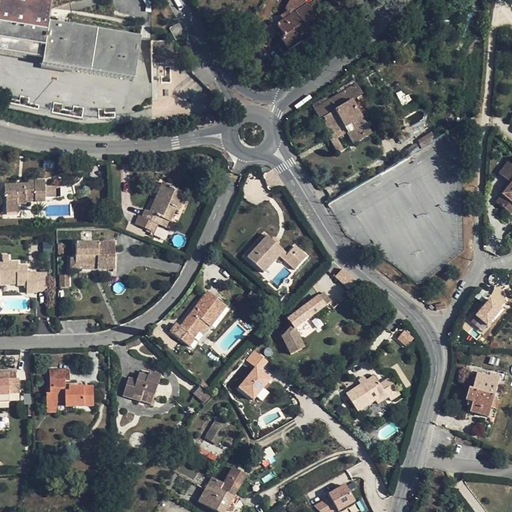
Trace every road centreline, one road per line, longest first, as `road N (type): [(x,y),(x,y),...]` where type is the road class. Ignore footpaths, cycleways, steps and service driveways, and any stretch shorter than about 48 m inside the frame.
road 1 (residential): [(0,342),(94,341),(157,313),(186,279),(245,153)]
road 2 (track): [(481,271),(482,137),(497,0)]
road 3 (unclassified): [(269,145),(352,264),(430,333)]
road 4 (residential): [(230,136),(88,149),(0,134)]
road 5 (residential): [(297,92),(399,0)]
road 6 (unclassified): [(430,333),(433,384),(414,454)]
